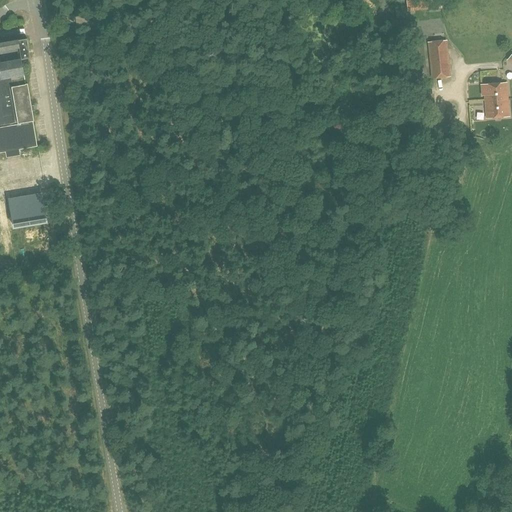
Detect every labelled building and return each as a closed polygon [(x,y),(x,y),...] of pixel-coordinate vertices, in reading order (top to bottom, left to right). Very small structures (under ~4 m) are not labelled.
[(441,0),(406,0),(408,11),(442,8),(441,0)] [(20,149),(38,146),(33,121),(34,121),(28,83),(26,83),(22,60),(31,58),(27,38),(0,42),(0,152),(6,151),(7,156),(21,154),(20,149)] [(451,81),(448,51),(429,54),(432,83),(432,84),(451,82),(451,81)] [(482,96),(484,96),(486,118),(510,116),(508,82),(481,84),(482,96)] [(437,120),(434,95),(415,96),(417,121),(437,120)] [(43,214),(40,195),(12,201),(15,219),(43,214)]
